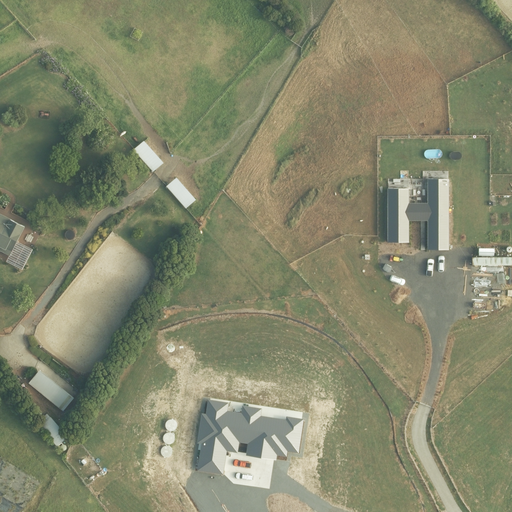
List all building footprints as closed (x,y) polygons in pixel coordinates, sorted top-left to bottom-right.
[(163,161),(144,139),(133,149),(152,170),(163,161)] [(196,199),(176,176),(165,185),(185,209),(196,199)] [(0,249),(14,256),(29,226),(0,211),(0,249)] [(42,370),(31,383),(66,412),(76,399),(42,370)] [(55,421),(42,429),(49,441),(62,434),(55,421)] [(4,455),(0,461),(0,511),(24,511),(45,480),(4,455)]
